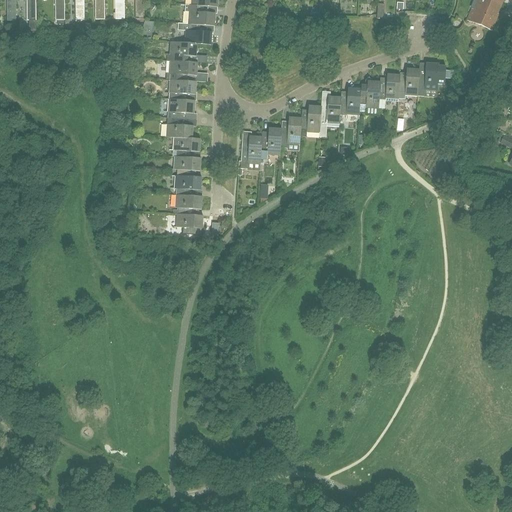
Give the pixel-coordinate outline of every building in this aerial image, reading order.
[(6,0),(7,21),(16,21),(15,0),(6,0)] [(26,0),(27,21),(36,21),(35,0),(26,0)] [(55,0),(56,21),(64,21),(64,0),(55,0)] [(75,0),(75,20),(85,20),(84,0),(75,0)] [(95,0),(95,20),(104,20),(104,0),(95,0)] [(115,0),(115,20),(124,20),(124,0),(115,0)] [(135,0),(135,20),(144,19),(143,0),(135,0)] [(498,14),(503,0),(475,0),(467,20),(491,31),(499,15),(498,14)] [(204,7),(185,6),(185,12),(189,12),(188,25),(192,25),(198,26),(215,27),(216,14),(204,13),(204,7)] [(142,32),(151,33),(155,23),(146,22),(142,32)] [(197,44),(197,45),(211,46),(212,33),(197,32),(198,26),(192,25),(191,31),(186,31),(185,43),(197,44)] [(185,43),(171,42),(170,55),(168,55),(167,61),(170,61),(184,62),(185,56),(196,57),(197,45),(197,44),(185,43)] [(170,80),(176,81),(182,81),(183,75),(197,76),(198,63),(184,62),(170,61),(169,74),(166,73),(166,80),(170,80)] [(437,85),(444,85),(445,67),(439,67),(439,65),(425,64),(425,77),(419,76),(418,93),(425,93),(425,91),(437,91),(437,85)] [(418,93),(419,76),(419,71),(406,70),(405,82),(400,81),(398,100),(405,100),(406,96),(417,97),(418,93)] [(385,102),(398,102),(398,100),(400,81),(400,76),(387,75),(387,83),(381,83),(380,97),(386,97),(385,102)] [(195,95),(196,82),(182,81),(176,81),(170,80),(169,99),(179,100),(179,94),(195,95)] [(381,83),(368,82),(367,95),(360,94),(359,112),(366,113),(366,108),(379,109),(380,97),(381,83)] [(359,112),(360,94),(361,90),(347,89),(347,101),(341,101),(340,115),(359,116),(359,112)] [(327,115),(321,115),(319,138),(326,138),(327,127),(339,128),(340,115),(341,101),(341,99),(328,98),(327,115)] [(183,114),(194,114),(195,101),(179,100),(169,99),(168,119),(182,120),(183,114)] [(307,124),(301,124),(300,137),(306,138),(307,133),(319,134),(319,138),(321,115),(322,108),(309,107),(307,124)] [(185,120),(182,120),(168,119),(166,138),(174,138),(192,140),(192,139),(193,127),(185,126),(185,120)] [(287,136),(281,135),(281,142),(287,142),(287,145),(300,146),(300,137),(301,124),(301,119),(288,119),(287,136)] [(267,161),(268,155),(280,156),(281,142),(281,135),(282,130),(269,129),(268,146),(261,146),(261,160),(267,161)] [(261,146),(262,138),(249,137),(248,154),(242,153),(241,162),(239,162),(238,176),(242,176),(243,169),(248,170),(248,164),(260,164),(261,160),(261,146)] [(511,140),(504,137),(500,143),(511,149),(511,140)] [(199,153),(200,140),(192,139),(192,140),(174,138),(173,157),(175,157),(183,158),(183,152),(199,153)] [(183,158),(175,157),(174,170),(178,170),(177,176),(184,177),(184,171),(200,172),(201,159),(183,158)] [(176,195),(178,196),(189,196),(189,190),(201,191),(202,178),(184,177),(177,176),(176,176),(175,189),(177,189),(176,195)] [(189,196),(178,196),(176,195),(175,208),(177,209),(177,211),(173,211),(173,214),(177,215),(179,215),(187,215),(188,209),(202,210),(203,197),(189,196)] [(203,216),(187,215),(179,215),(177,215),(176,228),(178,228),(177,239),(187,239),(187,235),(198,236),(199,229),(202,229),(203,216)]
